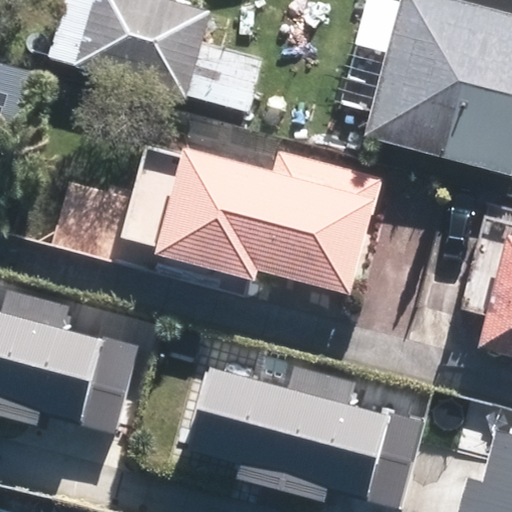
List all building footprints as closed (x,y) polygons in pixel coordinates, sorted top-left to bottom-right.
[(56,0),(42,48),(185,90),(187,84),(249,103),(264,52),(201,33),(211,0),(209,0),(56,0)] [(511,3),(499,0),(392,0),(360,125),(509,164),(511,150),(511,3)] [(0,62),(0,86),(19,92),(24,68),(0,62)] [(177,131),(149,239),(251,269),(254,259),(348,282),(379,166),(281,141),(277,157),(177,131)] [(511,224),(502,221),(473,336),(511,346),(511,224)] [(0,317),(0,404),(83,426),(104,345),(0,317)] [(209,375),(185,456),(362,506),(385,425),(209,375)] [(511,511),(511,418),(496,414),(481,467),(465,462),(452,511),(511,511)]
